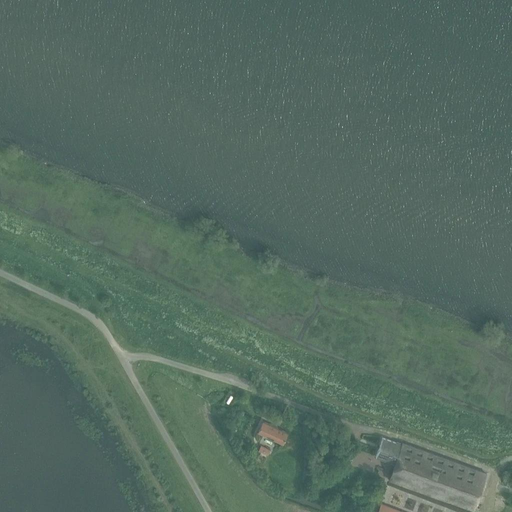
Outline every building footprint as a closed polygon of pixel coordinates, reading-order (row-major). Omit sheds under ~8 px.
[(288,433),(262,421),(258,432),(283,443),(288,433)] [(337,433),(322,430),(320,438),(334,442),(337,433)] [(473,510),(486,474),(396,441),(396,443),(382,438),(375,457),(395,464),(389,479),(473,510)] [(331,453),(333,446),(318,443),(317,450),(331,453)] [(376,511),(403,511),(380,503),(376,511)]
